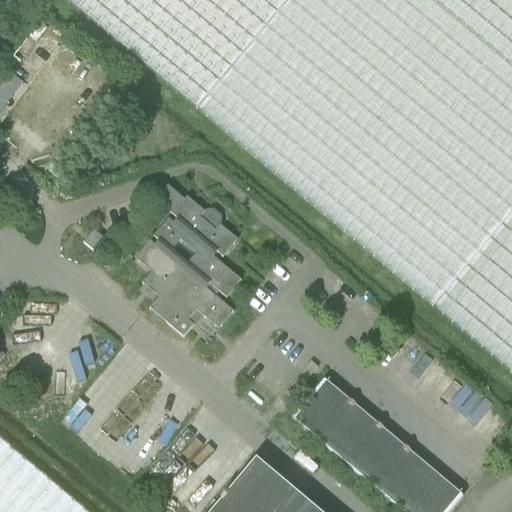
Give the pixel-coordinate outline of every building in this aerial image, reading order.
[(0,31),(23,8),(15,0),(11,0),(0,12),(0,31)] [(511,0),(62,0),(197,112),(511,376),(511,0)] [(19,64),(47,29),(39,24),(12,58),(19,64)] [(0,95),(18,70),(7,62),(3,68),(2,67),(0,70),(0,95)] [(60,159),(51,168),(65,181),(74,171),(60,159)] [(156,240),(161,245),(157,249),(152,245),(136,264),(150,275),(142,285),(158,299),(149,310),(183,340),(193,327),(194,328),(203,318),(209,323),(217,331),(232,314),(215,299),(219,294),(226,300),(240,283),(231,276),(213,261),(218,256),(224,261),(240,243),(190,200),(187,204),(168,188),(155,202),(174,218),(174,219),(178,223),(175,228),(170,224),(156,240)] [(83,244),(97,256),(107,244),(93,232),(83,244)] [(48,412),(55,404),(17,373),(11,381),(48,412)] [(398,511),(454,511),(464,501),(327,385),(295,424),(398,511)] [(0,511),(80,511),(0,444),(0,511)] [(312,511),(257,465),(217,511),(312,511)]
